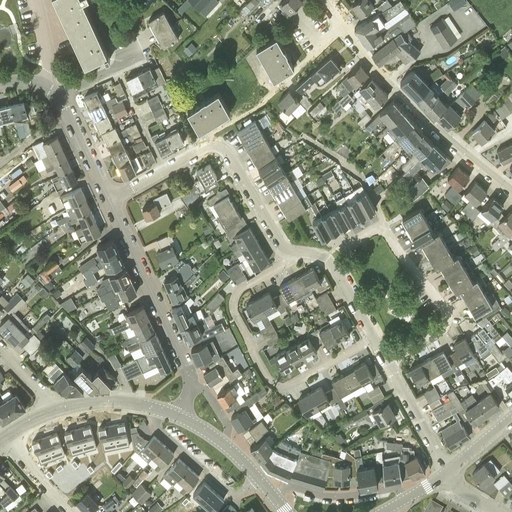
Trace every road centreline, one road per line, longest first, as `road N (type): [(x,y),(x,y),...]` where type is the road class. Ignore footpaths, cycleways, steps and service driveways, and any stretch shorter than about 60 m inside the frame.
road 1 (residential): [(372,338),(289,385),(270,381),(232,299),(288,250)]
road 2 (unclassified): [(511,192),(387,81),(323,0)]
road 3 (residential): [(385,363),(446,314),(384,224),(345,242)]
road 4 (residential): [(191,385),(111,200)]
road 5 (residential): [(151,408),(157,428),(226,491),(243,492),(260,478)]
road 6 (residential): [(372,338),(331,263),(288,250)]
road 7 (residential): [(288,250),(216,146)]
road 8 (residential): [(447,471),(385,363)]
